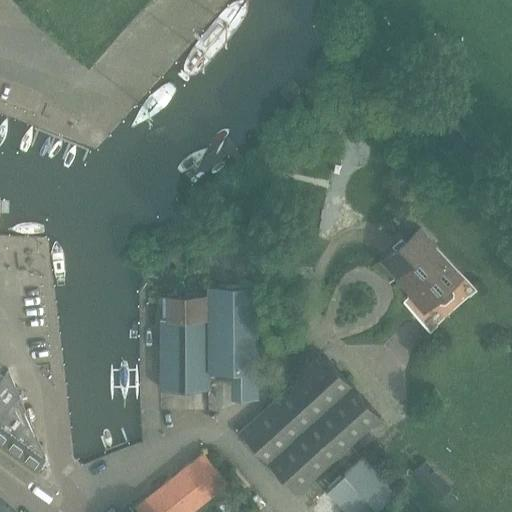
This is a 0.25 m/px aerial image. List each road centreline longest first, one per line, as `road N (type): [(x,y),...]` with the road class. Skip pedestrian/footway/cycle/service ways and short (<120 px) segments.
road 1 (residential): [(84,500),(212,427),(284,511)]
road 2 (residential): [(0,77),(87,111),(188,0)]
road 3 (residential): [(0,338),(84,500)]
